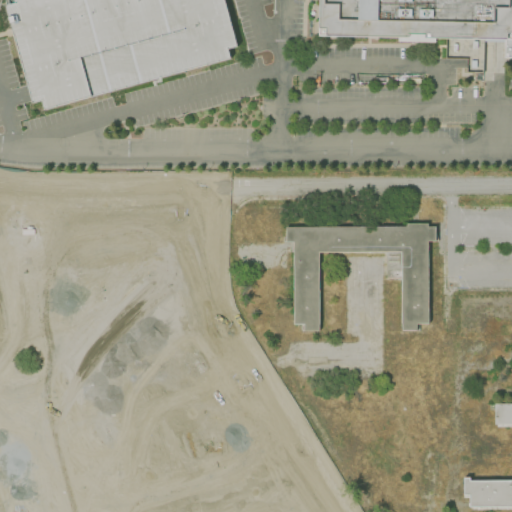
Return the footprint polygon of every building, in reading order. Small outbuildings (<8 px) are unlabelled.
[(238,46),(225,0),(3,0),(12,31),(29,93),(32,103),(42,100),(45,110),(158,79),(231,59),(228,49),(238,46)] [(319,27),(319,0),(511,0),(511,38),(494,38),(424,37),(424,34),(408,33),(408,37),(326,35),(327,27),(319,27)] [(511,57),(511,39),(503,40),(503,57),(511,57)] [(417,330),(402,330),(401,277),(387,277),(386,251),(319,252),(319,330),(302,330),(302,324),(294,324),(294,242),(284,242),(283,236),(286,236),(286,227),(407,226),(407,223),(428,223),(428,226),(435,226),(435,241),(428,241),(428,323),(417,323),(417,330)] [(511,507),(469,508),(469,494),(463,494),(463,477),(469,477),(469,480),(511,480),(511,426),(497,426),(497,424),(494,424),(494,403),(511,402),(511,507)]
